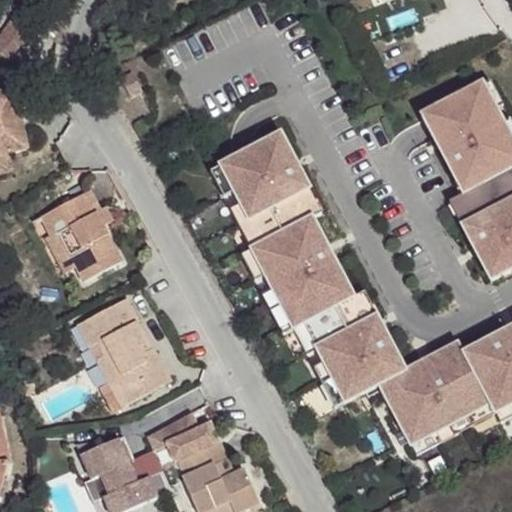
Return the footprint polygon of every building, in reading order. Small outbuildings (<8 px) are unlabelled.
[(37,26),(21,10),(13,21),(31,34),(37,26)] [(0,52),(11,61),(31,34),(13,21),(0,38),(0,52)] [(121,81),(131,100),(142,94),(131,75),(121,81)] [(489,82),(481,86),(494,111),(502,107),(489,82)] [(491,283),(511,271),(511,178),(509,173),(511,171),(511,144),(502,126),(494,111),(481,86),(421,118),(464,198),(450,205),(491,283)] [(0,175),(12,172),(8,155),(27,151),(13,93),(0,96),(0,175)] [(502,126),(511,144),(511,125),(510,122),(502,126)] [(321,215),(280,137),(220,169),(234,194),(241,208),(261,247),(251,252),(265,278),(272,292),(293,332),(303,326),(324,366),(345,405),(380,387),(411,447),(437,433),(450,426),(490,406),(495,416),(511,407),(511,329),(462,355),(457,346),(405,373),(364,295),(354,300),(312,220),(321,215)] [(234,194),(220,169),(210,174),(223,200),(234,194)] [(102,227),(96,215),(101,213),(90,193),(40,219),(51,238),(51,239),(58,236),(75,268),(83,283),(121,263),(102,227)] [(261,247),(241,208),(230,213),(251,252),(261,247)] [(101,213),(96,215),(102,227),(112,222),(106,210),(101,213)] [(63,274),(75,268),(58,236),(51,239),(51,238),(45,241),(63,274)] [(265,278),(251,252),(241,257),(255,283),(265,278)] [(293,332),(272,292),(262,298),(283,337),(293,332)] [(118,380),(131,404),(170,384),(153,352),(144,357),(138,346),(142,344),(143,341),(143,340),(135,325),(138,323),(127,302),(78,328),(108,386),(118,380)] [(153,352),(138,323),(135,325),(143,340),(143,341),(142,344),(138,346),(144,357),(153,352)] [(345,405),(324,366),(314,371),(334,410),(345,405)] [(113,414),(131,404),(118,380),(108,386),(100,390),(113,414)] [(490,406),(450,426),(456,436),(495,416),(490,406)] [(511,407),(495,416),(500,426),(511,420),(511,407)] [(227,463),(210,426),(199,431),(191,415),(148,439),(154,453),(167,448),(175,465),(179,463),(186,480),(182,482),(196,511),(211,511),(229,504),(233,511),(232,511),(244,511),(259,505),(244,472),(233,477),(221,483),(215,468),(227,463)] [(437,433),(411,447),(417,457),(442,444),(437,433)] [(108,511),(132,511),(139,509),(157,501),(147,480),(136,485),(125,459),(132,456),(124,440),(97,452),(94,445),(82,447),(86,456),(80,458),(91,483),(84,486),(93,506),(104,501),(108,511)] [(76,448),(80,458),(86,456),(82,447),(76,448)] [(136,465),(132,456),(125,459),(136,485),(147,480),(140,463),(136,465)] [(233,477),(227,463),(215,468),(221,483),(233,477)] [(161,511),(157,501),(139,509),(139,511),(161,511)]
